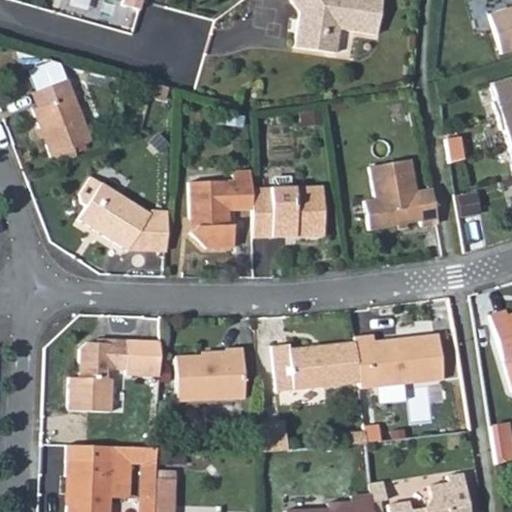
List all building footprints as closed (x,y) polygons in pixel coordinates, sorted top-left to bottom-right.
[(289,0),(293,5),(296,3),(303,12),(299,14),(292,49),(317,54),(320,37),(336,40),(337,33),(374,41),(382,0),(380,0),(289,0)] [(293,5),(299,14),(303,12),(296,3),(293,5)] [(511,9),(488,16),(500,54),(511,50),(511,9)] [(320,37),(317,54),(332,57),(336,40),(320,37)] [(167,81),(150,76),(146,88),(163,92),(167,81)] [(43,155),(48,153),(66,146),(83,140),(59,77),(25,91),(30,105),(24,108),(43,155)] [(492,118),(511,111),(511,80),(485,88),(490,105),(488,106),(492,118)] [(511,111),(492,118),(496,132),(499,132),(504,149),(511,146),(511,111)] [(66,146),(48,153),(50,162),(69,155),(66,146)] [(433,223),(428,187),(416,189),(410,156),(371,163),(375,195),(362,197),(367,226),(418,217),(418,224),(433,223)] [(247,191),(246,172),(227,173),(226,183),(182,185),(183,220),(191,225),(191,228),(184,234),(198,248),(227,247),(227,225),(223,225),(223,211),(247,210),(247,191)] [(161,251),(163,211),(148,210),(145,215),(87,176),(75,192),(76,203),(81,206),(73,218),(121,249),(161,251)] [(247,210),(248,239),(284,239),(283,234),(290,234),(290,239),(319,238),(319,189),(286,190),(286,180),(271,181),(271,191),(247,191),(247,210)] [(511,312),(505,315),(503,309),(488,314),(510,390),(511,389),(511,312)] [(367,343),(348,344),(348,352),(352,391),(353,396),(437,389),(433,343),(395,346),(395,351),(369,353),(368,349),(367,343)] [(114,374),(115,345),(97,344),(96,349),(77,348),(72,353),(71,382),(60,382),(59,416),(103,418),(104,384),(100,384),(100,374),(114,374)] [(114,374),(122,374),(124,345),(115,345),(114,374)] [(154,382),(155,347),(124,345),(122,374),(122,381),(154,382)] [(269,397),(352,391),(348,352),(284,355),(283,350),(266,352),(269,397)] [(238,404),(236,354),(220,354),(220,357),(203,357),(203,361),(170,361),(171,405),(238,404)] [(504,425),(486,428),(487,435),(505,432),(504,425)] [(254,430),(255,457),(269,456),(267,429),(254,430)] [(269,456),(282,455),(280,429),(267,429),(269,456)] [(487,435),(493,468),(510,463),(505,432),(487,435)] [(59,507),(58,511),(99,511),(100,503),(117,505),(120,469),(149,470),(150,453),(57,448),(56,481),(62,481),(61,507),(59,507)] [(167,511),(170,477),(149,476),(147,511),(167,511)] [(466,511),(461,481),(447,484),(448,492),(428,495),(429,508),(426,511),(410,511),(410,508),(386,511),(385,511),(466,511)] [(362,487),(364,506),(364,511),(372,511),(371,500),(377,499),(376,485),(362,487)]
